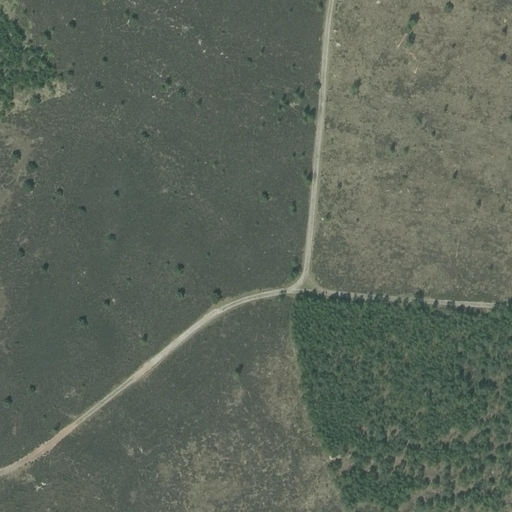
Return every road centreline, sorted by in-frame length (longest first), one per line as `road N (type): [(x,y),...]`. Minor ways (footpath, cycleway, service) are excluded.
road 1 (track): [(0,473),(33,457),(229,305),(299,291)]
road 2 (track): [(330,0),(299,291)]
road 3 (track): [(299,291),(511,306)]
